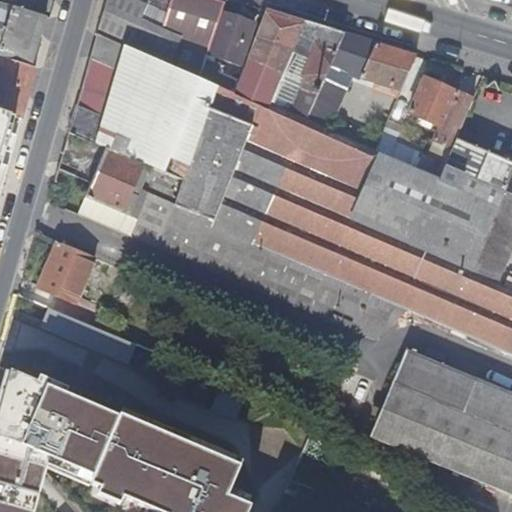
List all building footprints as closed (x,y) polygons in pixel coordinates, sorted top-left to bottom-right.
[(34,0),(0,0),(0,4),(30,13),(34,0)] [(131,0),(106,0),(96,36),(199,82),(205,65),(211,45),(218,25),(213,24),(219,3),(208,0),(170,0),(164,21),(190,30),(186,45),(191,47),(189,51),(177,47),(179,40),(139,22),(145,6),(131,0)] [(0,58),(29,68),(43,17),(30,13),(0,4),(0,58)] [(96,36),(67,134),(105,150),(181,183),(172,210),(211,227),(259,109),(267,112),(269,105),(292,50),(303,23),(265,12),(252,46),(248,58),(233,96),(220,90),(199,82),(96,36)] [(254,26),(221,15),(218,25),(211,45),(248,58),(252,46),(248,44),(254,26)] [(287,113),(269,105),(267,112),(259,109),(211,227),(250,243),(305,121),(343,35),(342,35),(303,23),(292,50),(309,56),(301,73),(300,85),(287,113)] [(415,57),(343,35),(305,121),(374,152),(380,138),(367,132),(361,129),(363,125),(351,120),(350,123),(338,118),(339,113),(339,94),(348,74),(358,78),(356,85),(364,88),(366,81),(373,83),(370,89),(378,92),(378,94),(382,95),(384,93),(393,96),(395,91),(400,92),(415,57)] [(225,80),(220,90),(233,96),(248,58),(211,45),(205,65),(221,70),(219,77),(225,80)] [(309,56),(292,50),(269,105),(287,113),(300,85),(301,73),(309,56)] [(21,120),(35,69),(29,68),(0,58),(0,112),(14,117),(18,119),(21,120)] [(221,70),(205,65),(199,82),(220,90),(225,80),(219,77),(221,70)] [(432,141),(452,149),(455,141),(473,101),(423,79),(408,114),(438,127),(432,141)] [(14,117),(0,112),(0,183),(18,119),(14,117)] [(367,132),(380,138),(389,118),(376,112),(367,132)] [(305,121),(250,243),(371,295),(409,312),(422,317),(511,355),(511,289),(502,285),(485,278),(470,272),(470,273),(370,230),(381,204),(372,200),(378,186),(371,183),(365,196),(361,194),(379,154),(374,152),(305,121)] [(511,165),(472,148),(455,141),(452,149),(441,173),(438,180),(497,207),(504,191),(511,173),(511,165)] [(101,205),(362,316),(371,295),(250,243),(211,227),(172,210),(181,183),(105,150),(84,197),(101,205)] [(470,272),(497,207),(438,180),(414,170),(379,154),(361,194),(365,196),(371,183),(378,186),(372,200),(381,204),(370,230),(470,273),(470,272)] [(418,162),(414,170),(438,180),(441,173),(418,162)] [(511,194),(504,191),(497,207),(511,213),(511,194)] [(101,205),(84,197),(76,216),(94,223),(101,205)] [(101,205),(94,223),(355,333),(360,320),(362,316),(101,205)] [(511,213),(497,207),(470,272),(485,278),(511,217),(511,213)] [(511,217),(485,278),(502,285),(511,261),(511,217)] [(53,297),(48,310),(78,322),(84,310),(87,311),(91,303),(78,297),(95,259),(56,242),(36,290),(53,297)] [(129,285),(134,275),(110,265),(106,275),(129,285)] [(379,329),(409,312),(371,295),(362,316),(360,320),(379,329)] [(511,393),(408,350),(393,385),(511,434),(511,393)] [(349,433),(372,376),(344,364),(320,421),(349,433)] [(237,470),(10,374),(0,428),(0,511),(252,511),(228,500),(237,470)] [(214,410),(239,421),(250,395),(225,384),(214,410)] [(511,494),(511,434),(393,385),(370,436),(511,494)] [(256,496),(262,484),(243,476),(238,487),(256,496)]
